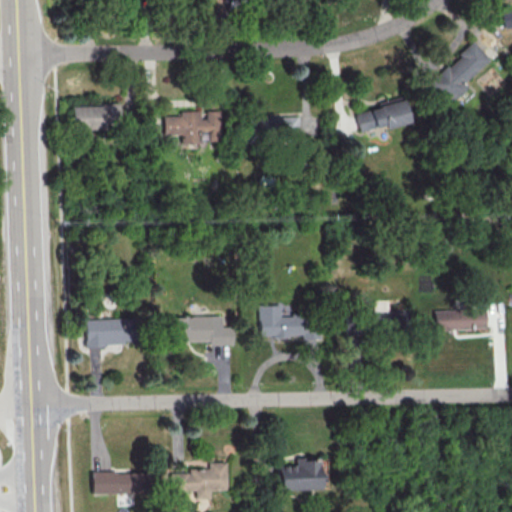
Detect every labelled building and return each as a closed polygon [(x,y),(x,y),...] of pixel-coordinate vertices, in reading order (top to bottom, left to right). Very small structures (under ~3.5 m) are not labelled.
[(502,27),(511,26),(511,9),(500,10),(502,27)] [(425,82),(446,105),(465,87),(460,82),(486,59),(471,41),(425,82)] [(357,132),(406,121),(401,100),(352,111),(357,132)] [(69,105),(70,129),(119,127),(118,103),(69,105)] [(162,133),(179,133),(179,143),(206,144),(206,137),(217,137),(217,110),(204,110),(204,118),(198,118),(198,110),(178,110),(178,115),(162,115),(162,133)] [(296,135),(296,116),(258,116),(259,136),(296,135)] [(259,306),(280,306),(281,318),(292,318),(291,314),(307,314),(307,321),(319,321),(320,340),(303,341),(303,336),(289,336),(289,339),(274,340),(274,337),(260,337),(259,306)] [(434,311),(485,310),(486,329),(434,330),(434,311)] [(345,313),(409,312),(410,337),(390,338),(390,334),(346,335),(345,313)] [(163,319),(187,319),(187,317),(222,317),(222,329),(233,329),(233,346),(209,346),(209,342),(186,342),(186,345),(163,345),(163,319)] [(87,321),(139,320),(139,339),(88,340),(87,321)] [(293,464),(275,465),(275,489),(317,488),(316,456),(293,457),(293,464)] [(168,472),(169,491),(193,491),(193,498),(207,497),(207,488),(224,488),(224,461),(206,461),(206,468),(186,468),(186,472),(168,472)] [(90,493),(140,492),(140,470),(89,471),(90,493)]
